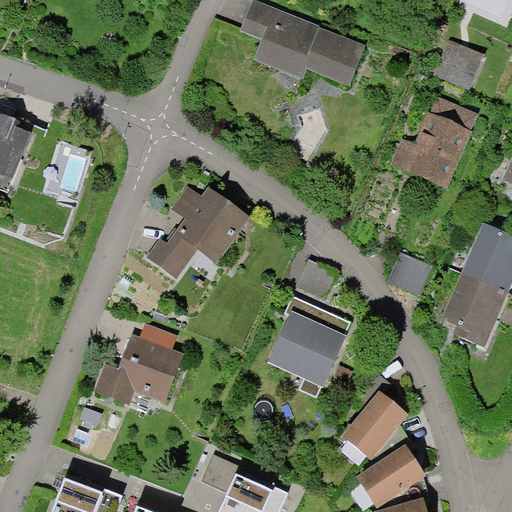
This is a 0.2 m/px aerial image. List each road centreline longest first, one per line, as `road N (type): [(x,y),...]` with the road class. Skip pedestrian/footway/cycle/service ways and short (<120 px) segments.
road 1 (residential): [(476,511),(463,461),(368,283),(275,196),(154,125)]
road 2 (residential): [(10,511),(154,125)]
road 3 (residential): [(154,125),(0,68)]
road 4 (residential): [(154,125),(206,0)]
